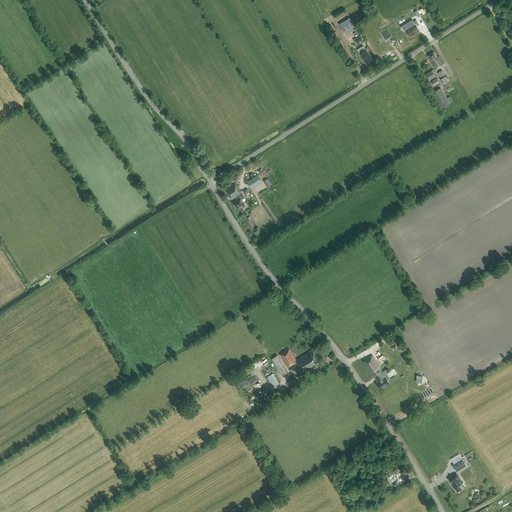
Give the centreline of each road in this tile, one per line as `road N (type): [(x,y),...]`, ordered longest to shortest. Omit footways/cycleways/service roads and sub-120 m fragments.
road 1 (unclassified): [(210,182),(496,0)]
road 2 (unclassified): [(347,362),(271,275),(210,182)]
road 3 (unclassified): [(210,182),(84,0)]
road 4 (unclassified): [(442,511),(347,362)]
